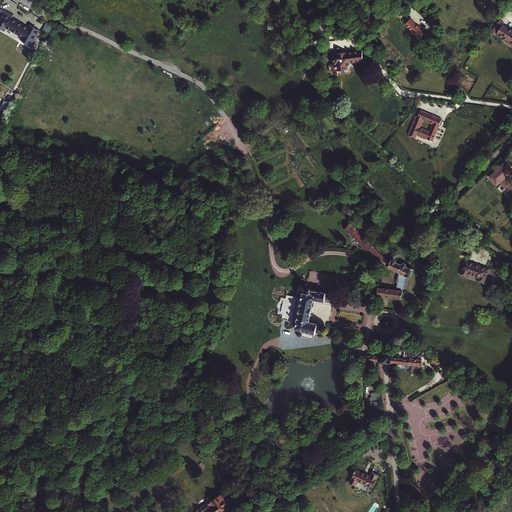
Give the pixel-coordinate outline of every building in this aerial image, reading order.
[(0,13),(1,14),(0,16),(0,17),(7,22),(4,27),(21,37),(27,27),(11,18),(12,15),(2,9),(0,11),(0,13)] [(405,24),(404,25),(418,39),(424,33),(410,19),(409,20),(406,16),(402,21),(405,24)] [(496,32),(502,24),(498,21),(492,30),(496,32)] [(496,32),(511,42),(511,30),(502,24),(496,32)] [(312,26),(306,31),(314,42),(321,37),(312,26)] [(362,61),(361,50),(346,52),(346,51),(335,52),(336,53),(331,53),(332,63),(328,64),(329,71),(336,70),(336,69),(346,68),(346,65),(350,62),(362,61)] [(443,118),(422,108),(422,109),(443,119),(443,118)] [(422,109),(419,116),(424,118),(434,123),(430,131),(427,138),(433,141),(440,125),(443,119),(422,109)] [(424,118),(419,116),(417,120),(415,120),(409,134),(416,137),(417,135),(418,134),(427,138),(430,131),(420,127),(424,118)] [(192,125),(183,121),(178,130),(187,135),(192,125)] [(504,164),(490,177),(496,183),(498,181),(504,188),(509,193),(511,195),(511,181),(505,175),(510,170),(504,164)] [(351,224),(345,229),(378,264),(388,268),(390,261),(383,258),(351,224)] [(401,266),(396,264),(397,263),(396,261),(394,260),(392,260),(391,261),(390,261),(388,268),(398,273),(397,283),(404,284),(405,276),(410,278),(413,271),(407,269),(407,266),(405,264),(402,264),(401,266)] [(480,278),(479,282),(484,284),(489,269),(466,261),(461,275),(467,278),(468,274),(480,278)] [(397,283),(396,290),(378,287),(377,296),(402,299),(404,284),(397,283)] [(295,326),(294,329),(314,333),(318,333),(321,332),(322,325),(308,322),(312,300),(324,302),(324,301),(331,301),(331,295),(310,291),(309,290),(307,289),(306,290),(305,292),(306,293),(306,295),(301,294),(300,297),(296,300),(292,321),(295,326)] [(410,359),(415,360),(416,353),(417,353),(417,352),(404,350),(403,360),(410,360),(410,359)] [(379,358),(379,357),(364,355),(363,361),(378,363),(378,364),(379,365),(381,365),(381,364),(386,364),(387,366),(388,367),(390,366),(391,365),(397,365),(397,359),(391,358),(391,359),(379,358)] [(397,365),(398,365),(422,368),(423,368),(422,361),(415,360),(410,359),(410,360),(403,360),(397,359),(397,365)] [(444,370),(435,362),(433,364),(442,372),(444,370)] [(201,426),(191,432),(197,443),(202,440),(199,435),(200,434),(199,431),(203,429),(201,426)] [(370,476),(356,469),(350,482),(355,485),(357,481),(372,487),(378,475),(372,472),(370,476)] [(208,502),(194,511),(193,510),(190,511),(204,511),(212,507),(215,511),(217,511),(223,509),(225,511),(240,501),(234,490),(227,494),(229,497),(225,499),(222,493),(208,502)] [(87,494),(81,499),(83,503),(90,499),(87,494)]
